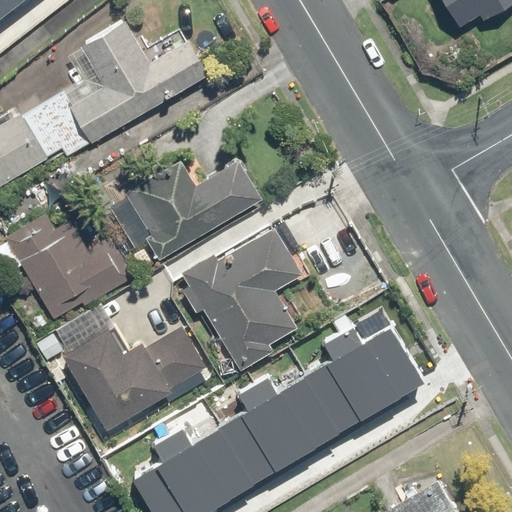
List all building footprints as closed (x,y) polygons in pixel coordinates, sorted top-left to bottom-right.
[(0,0),(0,11),(14,0),(0,0)] [(446,0),(460,22),(481,10),(484,15),(509,0),(446,0)] [(0,120),(0,182),(62,146),(68,155),(209,69),(181,23),(144,45),(125,15),(66,51),(81,75),(22,111),(21,108),(0,120)] [(148,236),(159,255),(264,193),(240,152),(196,178),(182,155),(125,188),(128,192),(111,202),(136,243),(148,236)] [(6,234),(54,315),(82,298),(84,302),(136,272),(112,232),(88,246),(70,216),(56,224),(47,210),(6,234)] [(214,247),(182,266),(190,280),(183,284),(197,308),(204,304),(241,367),(275,346),(271,339),(299,322),(276,285),(304,269),(275,220),(218,253),(214,247)] [(154,451),(128,467),(156,511),(194,511),(431,366),(394,307),(360,328),(352,315),(321,334),(331,349),(280,381),(272,369),(242,387),(246,400),(190,435),(181,421),(148,441),(154,451)] [(63,348),(107,423),(207,364),(182,322),(148,343),(143,335),(124,346),(109,321),(63,348)] [(460,511),(439,475),(376,511),(460,511)]
